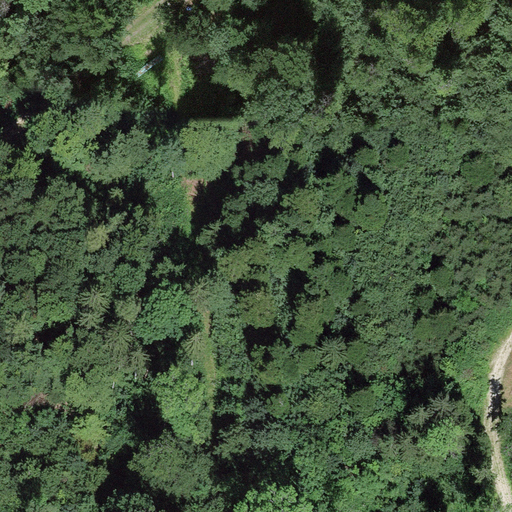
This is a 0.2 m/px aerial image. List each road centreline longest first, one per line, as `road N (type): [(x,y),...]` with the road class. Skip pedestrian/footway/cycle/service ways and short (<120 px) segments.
road 1 (track): [(0,131),(182,0)]
road 2 (track): [(498,511),(482,434),(511,365)]
